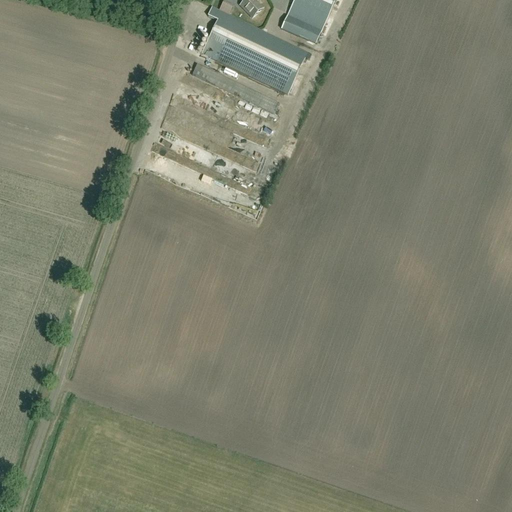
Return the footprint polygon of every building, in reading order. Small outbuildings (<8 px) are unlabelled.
[(256,3),(258,0),(239,0),(244,4),(241,8),(253,20),(263,10),(256,3)] [(321,34),(323,30),(337,0),(295,0),(287,18),(305,26),(321,34)] [(211,54),(211,55),(225,62),(223,66),(286,97),(307,55),(270,37),(229,17),(213,9),(209,17),(218,22),(212,35),(204,50),(211,54)] [(321,34),(305,26),(299,37),(315,45),(321,34)] [(238,120),(240,114),(224,109),(225,105),(209,101),(207,112),(238,120)]
